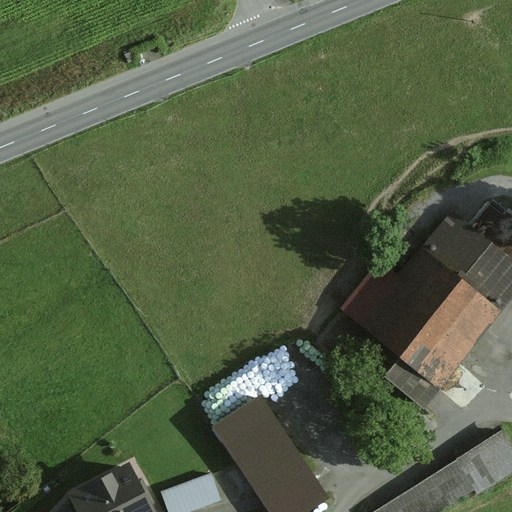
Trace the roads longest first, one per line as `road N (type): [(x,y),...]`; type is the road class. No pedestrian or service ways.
road 1 (secondary): [(356,0),(0,147)]
road 2 (residential): [(343,511),(495,415)]
